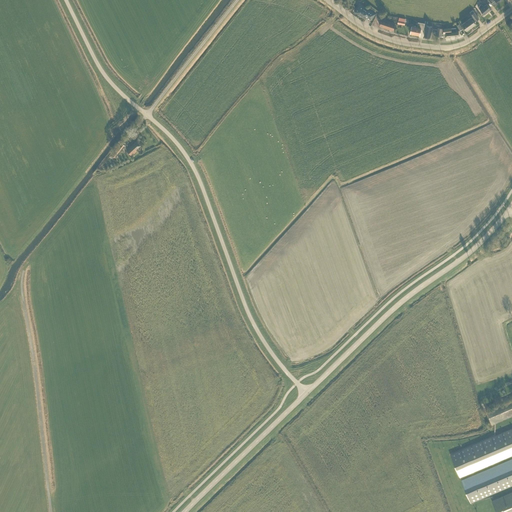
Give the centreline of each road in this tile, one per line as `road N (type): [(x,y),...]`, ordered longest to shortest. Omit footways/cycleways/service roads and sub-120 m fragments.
road 1 (unclassified): [(306,393),(256,330),(193,167),(147,114)]
road 2 (tertiary): [(306,393),(511,206)]
road 3 (track): [(51,511),(21,264)]
road 4 (unclassified): [(327,0),(389,39),(446,48),(511,9)]
road 5 (tertiary): [(184,511),(306,393)]
road 6 (unclassified): [(147,114),(237,0)]
road 7 (unclassified): [(147,114),(103,74),(66,0)]
